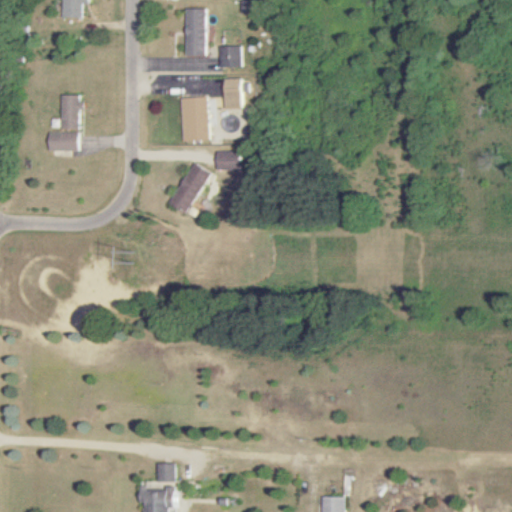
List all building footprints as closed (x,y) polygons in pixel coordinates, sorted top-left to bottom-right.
[(60,0),(61,17),(81,18),(81,4),(89,4),(88,0),(60,0)] [(188,56),(208,56),(207,9),(188,9),(188,56)] [(223,68),(244,67),(244,46),(222,47),(223,68)] [(227,79),(228,109),(245,109),(244,78),(227,79)] [(80,96),(62,96),(62,129),(80,129),(80,106),(80,96)] [(185,142),(212,141),(210,98),(183,99),(185,142)] [(49,151),(80,151),(80,133),(50,133),(49,151)] [(244,168),(243,152),(220,153),(220,169),(244,168)] [(213,173),(197,163),(172,204),(189,214),(213,173)] [(161,482),(180,482),(180,464),(162,464),(161,482)] [(174,511),(174,507),(180,507),(180,489),(147,489),(146,511),(174,511)] [(345,511),(346,497),(325,497),(324,511),(345,511)]
